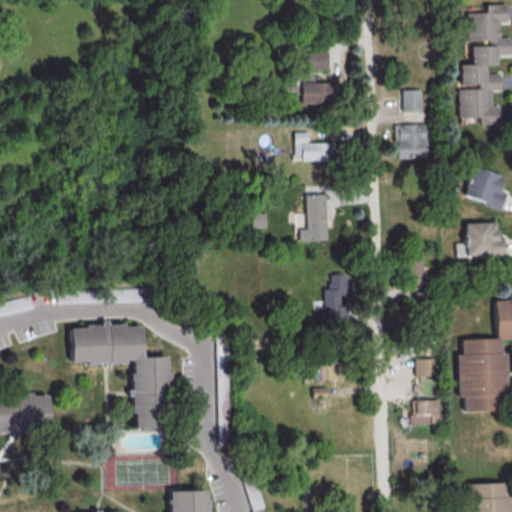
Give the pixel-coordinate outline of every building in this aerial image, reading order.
[(464,12),(465,40),(485,40),(485,45),(468,45),(468,63),(457,63),(458,83),(475,83),(475,88),(456,88),(456,117),(476,116),(476,124),(497,123),(497,105),(488,106),(488,90),(498,90),(497,72),(484,73),(484,64),(495,64),(494,54),(508,54),(508,37),(497,37),(497,21),(504,21),(504,3),(483,4),(484,12),(464,12)] [(418,88),(399,88),(400,110),(418,110),(418,88)] [(393,123),(394,158),(424,157),(423,123),(393,123)] [(291,159),(335,160),(335,142),(306,142),(307,131),(292,131),(291,159)] [(501,175),(470,165),(460,196),(498,208),(503,192),(496,190),(501,175)] [(324,239),(324,193),(303,193),(304,228),(297,228),(297,240),(324,239)] [(264,227),(263,213),(250,213),(250,227),(264,227)] [(461,222),(462,242),(453,242),(453,256),(502,255),(501,236),(494,236),(493,221),(461,222)] [(425,264),(420,264),(420,250),(402,250),(403,292),(426,291),(425,264)] [(327,269),(320,308),(342,312),(349,273),(327,269)] [(511,293),(506,294),(506,299),(492,299),(492,338),(458,338),(458,353),(454,353),(454,396),(460,396),(460,410),(503,410),(504,352),(498,352),(498,339),(509,339),(509,343),(511,342),(511,293)] [(168,426),(163,355),(140,357),(137,322),(99,325),(99,324),(66,327),(69,365),(127,360),(130,395),(129,395),(132,428),(168,426)] [(216,447),(231,447),(228,332),(214,332),(216,447)] [(412,375),(432,375),(433,358),(412,358),(412,375)] [(336,361),(312,360),(312,379),(336,379),(336,361)] [(0,431),(46,430),(45,393),(0,394),(0,431)] [(437,423),(436,399),(412,400),(412,413),(407,413),(407,423),(437,423)] [(508,511),(509,482),(461,482),(460,511),(508,511)] [(207,511),(205,511),(205,490),(166,490),(165,511),(207,511)]
